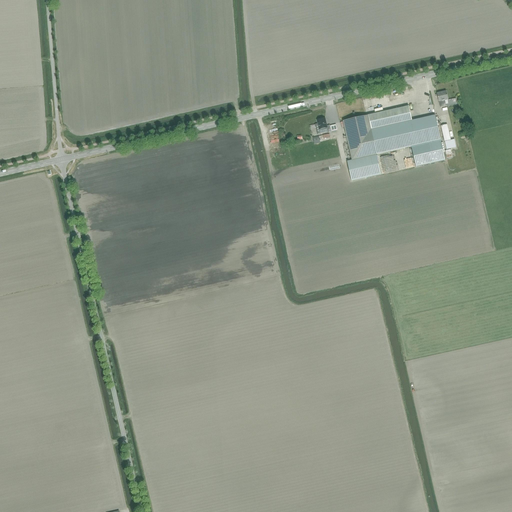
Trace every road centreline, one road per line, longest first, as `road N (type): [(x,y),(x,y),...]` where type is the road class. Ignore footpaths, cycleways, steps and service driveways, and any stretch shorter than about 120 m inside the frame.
road 1 (tertiary): [(61,160),(511,55)]
road 2 (unclassified): [(141,511),(61,160)]
road 3 (unclassified): [(61,160),(46,0)]
